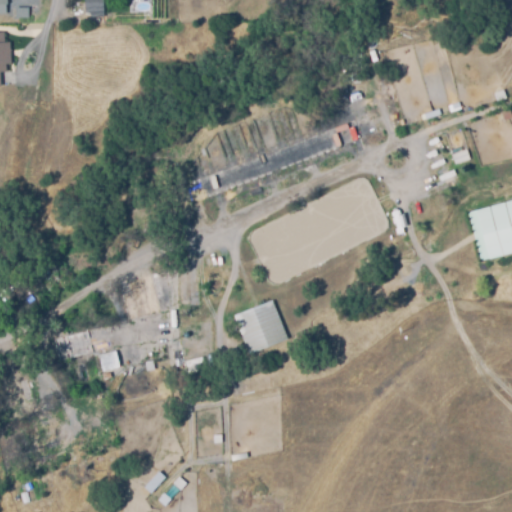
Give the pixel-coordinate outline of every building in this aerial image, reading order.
[(94,16),(93,10),(84,11),(84,0),(103,0),(103,16),(94,16)] [(15,16),(15,8),(27,8),(27,16),(15,16)] [(0,85),(0,31),(3,31),(4,41),(9,41),(10,63),(6,63),(6,71),(0,72),(1,85),(0,85)] [(496,101),(493,91),(503,88),(506,98),(496,101)] [(353,110),(350,102),(363,98),(366,106),(353,110)] [(458,101),(460,106),(451,109),(449,104),(458,101)] [(425,118),(423,113),(439,108),(441,112),(425,118)] [(366,109),(367,114),(370,113),(377,131),(203,196),(199,187),(192,190),(189,182),(196,179),(196,178),(353,119),(351,114),(366,109)] [(465,149),(468,158),(454,163),(451,153),(465,149)] [(511,251),(480,260),(467,211),(511,198),(511,251)] [(97,267),(93,259),(101,256),(98,251),(109,246),(116,258),(97,267)] [(150,273),(160,312),(125,321),(115,282),(150,273)] [(157,296),(167,293),(171,308),(161,311),(157,296)] [(196,296),(197,305),(188,305),(188,297),(196,296)] [(286,338),(248,354),(232,314),(271,299),(286,338)] [(159,313),(160,317),(164,316),(168,332),(153,336),(148,316),(159,313)] [(59,360),(53,337),(59,336),(58,329),(64,328),(66,334),(107,324),(113,347),(59,360)] [(131,346),(139,345),(142,361),(134,362),(131,346)] [(130,373),(128,365),(151,361),(153,369),(130,373)] [(231,396),(229,378),(234,378),(237,395),(231,396)] [(49,414),(56,431),(63,428),(69,442),(61,445),(62,447),(50,452),(37,419),(49,414)] [(231,460),(229,454),(246,451),(247,457),(231,460)] [(206,465),(205,459),(221,455),(223,461),(206,465)] [(150,492),(143,486),(158,470),(165,476),(150,492)] [(178,477),(185,484),(179,491),(172,484),(178,477)] [(164,505),(157,499),(163,492),(170,498),(164,505)]
